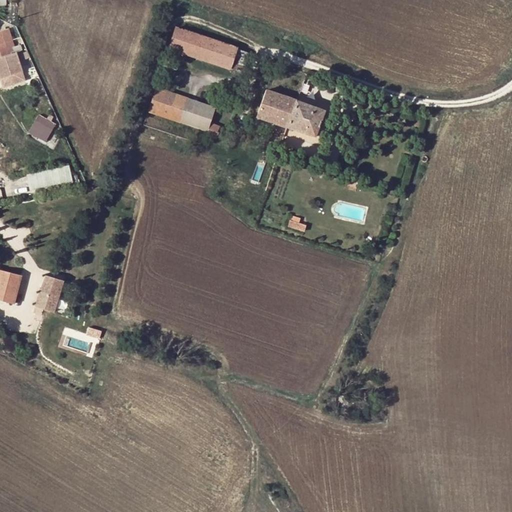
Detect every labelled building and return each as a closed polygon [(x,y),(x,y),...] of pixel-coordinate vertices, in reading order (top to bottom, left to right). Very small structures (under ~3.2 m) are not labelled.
[(247,52),(176,28),(170,48),(241,72),(247,52)] [(0,78),(22,72),(9,29),(0,31),(0,78)] [(22,72),(0,78),(0,79),(3,88),(25,81),(22,72)] [(216,108),(156,88),(148,112),(207,132),(204,137),(210,139),(216,135),(219,126),(210,123),(216,108)] [(256,117),(274,123),(286,127),(296,100),(266,90),(256,117)] [(324,110),(301,102),(296,100),(286,127),(288,128),(314,136),(324,110)] [(50,141),(58,122),(40,113),(31,132),(50,141)] [(32,184),(33,189),(72,181),(68,165),(26,174),(28,185),(32,184)] [(72,181),(33,189),(34,194),(73,186),(72,181)] [(88,189),(0,206),(0,216),(11,214),(12,217),(26,214),(26,212),(90,198),(88,189)] [(293,216),(290,226),(307,230),(309,220),(293,216)] [(21,275),(0,269),(0,309),(10,312),(21,275)] [(53,312),(64,281),(45,275),(34,306),(53,312)]
